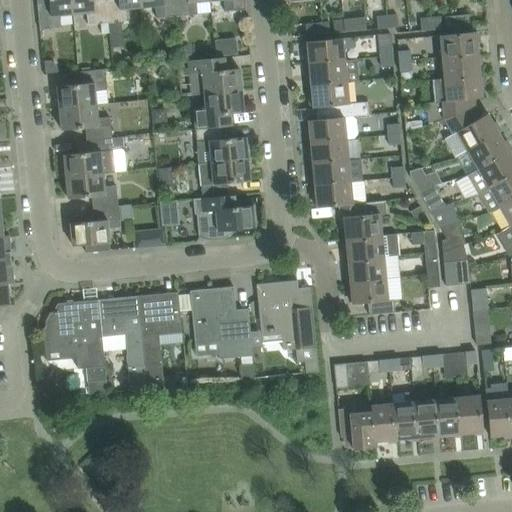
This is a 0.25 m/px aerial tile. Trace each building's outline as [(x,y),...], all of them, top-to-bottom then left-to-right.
[(73,15),(71,0),(48,0),(49,4),(37,5),(39,30),(60,28),(59,16),(73,15)] [(100,24),(108,23),(105,0),(71,0),(73,15),(86,13),(87,25),(100,24)] [(105,0),(108,23),(117,23),(120,22),(129,21),(128,9),(141,8),(140,0),(105,0)] [(156,19),(176,17),(174,0),(140,0),(141,8),(155,7),(156,19)] [(174,0),(176,17),(197,15),(196,3),(209,1),(209,0),(174,0)] [(209,0),(209,1),(222,0),(223,0),(224,12),(245,10),(244,0),(209,0)] [(397,15),(386,16),(387,29),(398,28),(397,15)] [(446,29),(470,27),(469,15),(445,17),(446,29)] [(377,30),(387,29),(386,16),(376,17),(377,30)] [(441,16),(430,17),(431,31),(442,30),(441,16)] [(421,32),(431,31),(430,17),(420,18),(421,32)] [(365,18),(343,20),(344,34),(366,32),(365,18)] [(344,34),(343,20),(333,20),(334,35),(344,34)] [(328,22),(322,23),(305,24),(306,36),(330,34),(328,22)] [(108,23),(100,24),(101,35),(109,34),(108,23)] [(439,36),(442,58),(477,54),(475,32),(439,36)] [(377,36),(379,58),(392,56),(390,34),(377,36)] [(354,48),(353,38),(326,40),(306,42),(307,53),(308,64),(308,65),(344,61),(343,50),(354,48)] [(398,51),(399,62),(412,61),(411,50),(398,51)] [(479,76),(477,54),(442,58),(444,80),(479,76)] [(393,66),(392,56),(379,58),(380,67),(393,66)] [(214,59),(194,61),(188,61),(190,74),(190,82),(192,96),(204,95),(241,91),(239,69),(226,70),(225,58),(214,59)] [(346,83),(344,61),(308,65),(309,75),(310,85),(311,86),(346,83)] [(413,71),(412,61),(399,62),(400,73),(413,71)] [(81,84),(57,87),(59,109),(96,105),(108,104),(107,90),(105,70),(99,70),(79,72),(81,84)] [(444,119),(468,111),(466,100),(482,98),(479,76),(444,80),(433,81),(435,104),(426,105),(428,124),(430,124),(444,119)] [(367,103),(350,104),(348,105),(346,83),(311,86),(313,108),(324,107),(325,119),(344,117),(344,118),(353,117),(368,115),(367,103)] [(205,108),(193,110),(195,130),(220,128),(233,126),(232,114),(243,113),(241,91),(204,95),(205,108)] [(85,129),(86,141),(111,138),(109,118),(97,119),(96,105),(59,109),(61,131),(85,129)] [(444,119),(451,132),(453,134),(456,132),(467,151),(498,133),(487,114),(480,118),(473,122),(468,111),(444,119)] [(356,120),(353,117),(344,118),(344,117),(325,119),(308,121),(310,143),(346,140),(355,139),(358,135),(356,120)] [(387,135),(400,134),(399,124),(386,125),(387,135)] [(220,128),(195,130),(197,151),(199,165),(211,164),(248,159),(245,137),(221,140),(220,128)] [(467,151),(478,170),(509,152),(498,133),(467,151)] [(400,134),(387,135),(388,146),(401,144),(400,134)] [(63,155),(65,177),(102,174),(114,173),(113,159),(112,151),(123,150),(122,137),(111,138),(86,141),(87,153),(63,155)] [(312,164),(312,165),(348,161),(346,140),(310,143),(311,153),(312,164)] [(477,195),(511,174),(511,157),(509,152),(478,170),(466,176),(477,195)] [(227,196),(226,184),(250,181),(248,159),(211,164),(199,165),(200,178),(201,191),(202,198),(227,196)] [(361,159),(348,161),(312,165),(313,174),(314,185),(314,186),(350,183),(363,181),(361,159)] [(390,168),(391,179),(404,177),(403,167),(390,168)] [(68,199),(92,197),(93,209),(118,207),(116,187),(104,188),(102,174),(65,177),(68,199)] [(511,174),(477,195),(488,213),(489,213),(499,207),(511,199),(511,174)] [(404,177),(391,179),(392,189),(405,188),(404,177)] [(419,193),(430,187),(424,178),(413,184),(419,193)] [(317,208),(338,206),(352,205),(352,204),(350,183),(314,186),(317,208)] [(430,187),(419,193),(424,203),(429,211),(444,206),(433,186),(430,187)] [(195,199),(196,212),(204,212),(204,213),(204,217),(204,221),(203,225),(202,229),(201,233),(199,236),(198,237),(201,238),(204,239),(207,240),(210,240),(213,240),(216,240),(218,240),(221,240),(223,239),(226,238),(229,236),(231,235),(234,233),(236,231),(236,230),(254,229),(252,206),(239,207),(238,202),(239,202),(239,201),(238,201),(238,196),(239,196),(239,195),(227,196),(202,198),(195,199)] [(510,226),(511,224),(511,199),(499,207),(510,226)] [(176,202),(160,203),(160,209),(161,215),(177,213),(177,208),(176,202)] [(345,240),(381,236),(379,215),(386,214),(384,202),(364,204),(364,203),(352,204),(352,205),(338,206),(339,218),(343,218),(345,240)] [(108,229),(120,228),(119,221),(132,219),(131,207),(118,208),(118,207),(93,209),(94,221),(70,224),(72,246),(85,245),(85,253),(110,251),(108,229)] [(413,210),(410,212),(412,216),(415,222),(425,216),(419,207),(413,210)] [(0,237),(9,237),(9,236),(3,236),(0,214),(0,237)] [(435,221),(441,230),(451,224),(452,226),(453,225),(447,215),(435,221)] [(452,226),(451,224),(441,230),(446,240),(458,233),(453,225),(452,226)] [(434,231),(422,232),(424,244),(435,243),(434,231)] [(345,240),(348,261),(383,257),(399,256),(397,234),(381,236),(345,240)] [(0,260),(11,259),(9,237),(0,237),(0,260)] [(385,279),(383,257),(348,261),(350,283),(385,279)] [(0,260),(0,283),(7,283),(13,282),(11,259),(0,260)] [(467,260),(455,261),(458,285),(470,284),(467,260)] [(458,285),(455,261),(444,263),(446,287),(458,285)] [(426,265),(428,288),(440,287),(438,263),(426,265)] [(385,279),(350,283),(352,305),(367,303),(368,315),(395,313),(394,300),(388,301),(385,279)] [(297,363),(304,362),(305,374),(318,372),(310,288),(308,288),(310,307),(300,308),(297,281),(256,285),(262,343),(282,341),(283,351),(296,349),(297,363)] [(0,306),(9,306),(7,283),(0,283),(0,306)] [(189,291),(190,294),(191,309),(192,317),(194,344),(217,342),(218,357),(219,359),(240,357),(252,356),(251,348),(249,331),(249,329),(247,309),(246,309),(247,317),(236,318),(235,310),(233,287),(189,291)] [(485,288),(470,290),(471,296),(471,299),(471,301),(472,311),(486,310),(487,310),(485,288)] [(138,296),(145,366),(147,389),(164,388),(159,336),(181,333),(177,292),(176,293),(177,300),(162,301),(161,294),(138,296)] [(98,300),(102,337),(103,351),(126,349),(128,368),(130,391),(147,389),(145,366),(138,296),(114,299),(114,306),(100,307),(99,300),(98,300)] [(105,367),(103,351),(102,337),(98,300),(97,300),(98,307),(84,309),(83,302),(57,304),(52,313),(50,313),(45,322),(46,325),(43,330),(46,361),(70,359),(73,367),(77,366),(77,369),(89,368),(90,382),(88,382),(88,387),(85,388),(86,394),(89,393),(89,395),(107,393),(105,378),(105,367)] [(481,351),(482,363),(493,362),(492,350),(481,351)] [(476,363),(475,351),(465,352),(466,364),(476,363)] [(431,356),(433,368),(443,367),(442,355),(431,356)] [(433,368),(431,356),(421,357),(422,369),(423,369),(433,368)] [(399,359),(388,360),(390,372),(400,371),(399,359)] [(379,373),(390,372),(388,360),(378,361),(379,373)] [(355,363),(345,364),(333,365),(336,389),(348,388),(347,379),(351,378),(355,363)] [(253,366),(241,367),(240,367),(241,380),(254,379),(253,366)] [(511,435),(508,399),(506,383),(490,385),(491,389),(485,389),(489,437),(511,435)] [(404,403),(393,404),(396,440),(418,438),(414,402),(413,393),(403,394),(404,403)] [(457,398),(461,434),(483,432),(479,396),(457,398)] [(457,398),(436,400),(439,436),(461,434),(457,398)] [(414,402),(418,438),(439,436),(436,400),(414,402)] [(374,442),(375,442),(396,440),(393,404),(371,406),(371,412),(372,412),(374,442)] [(340,438),(352,437),(353,450),(376,448),(375,442),(374,442),(372,412),(371,412),(371,406),(338,409),(340,438)]
